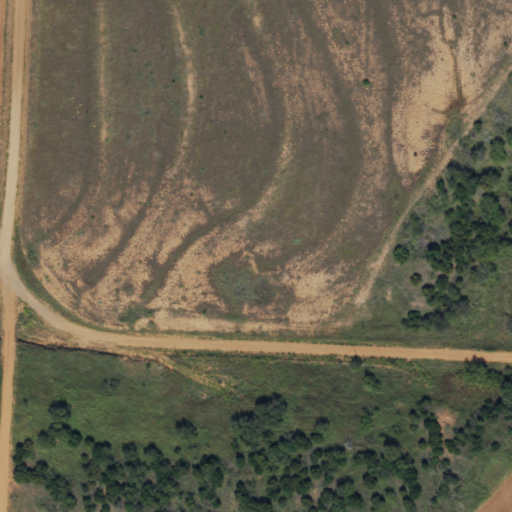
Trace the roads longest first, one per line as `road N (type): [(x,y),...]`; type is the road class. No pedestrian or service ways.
road 1 (residential): [(511,349),(0,327)]
road 2 (residential): [(0,506),(19,0)]
